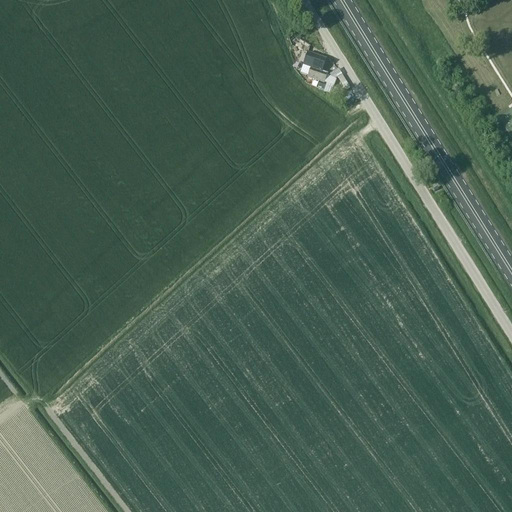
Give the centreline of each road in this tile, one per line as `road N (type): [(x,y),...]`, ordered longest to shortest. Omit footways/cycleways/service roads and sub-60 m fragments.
road 1 (unclassified): [(511,333),(303,0)]
road 2 (trunk): [(511,270),(349,10)]
